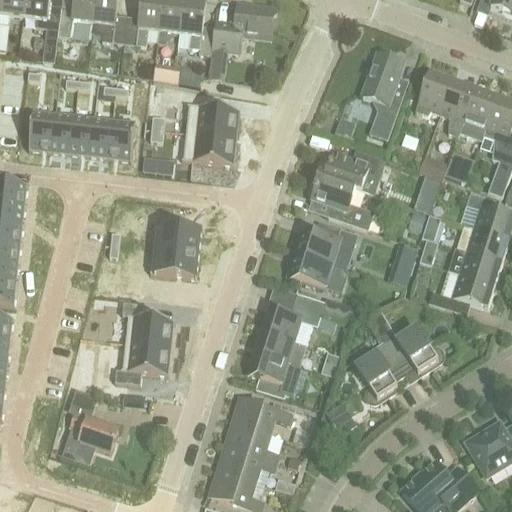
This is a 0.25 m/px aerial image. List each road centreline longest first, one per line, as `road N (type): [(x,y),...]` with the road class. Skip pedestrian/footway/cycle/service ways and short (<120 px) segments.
road 1 (residential): [(86,184),(6,486),(105,511)]
road 2 (residential): [(157,511),(256,210)]
road 3 (residential): [(340,511),(390,450),(511,366)]
road 4 (residential): [(256,210),(338,0)]
road 5 (residential): [(511,62),(342,0)]
road 6 (residential): [(86,184),(256,210)]
